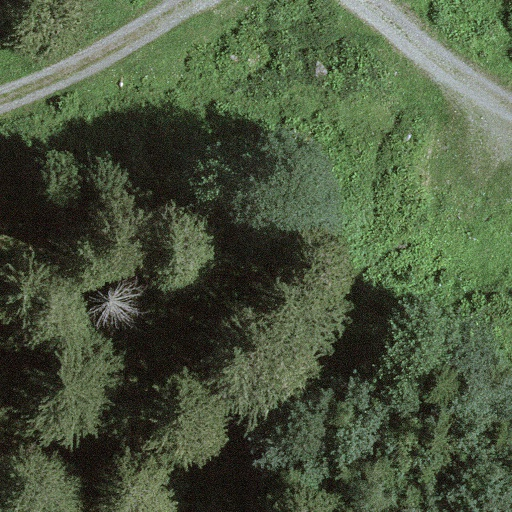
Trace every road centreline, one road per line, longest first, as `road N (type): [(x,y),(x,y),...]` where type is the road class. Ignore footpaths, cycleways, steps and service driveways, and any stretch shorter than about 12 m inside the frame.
road 1 (track): [(194,0),(0,104)]
road 2 (track): [(511,107),(363,0)]
